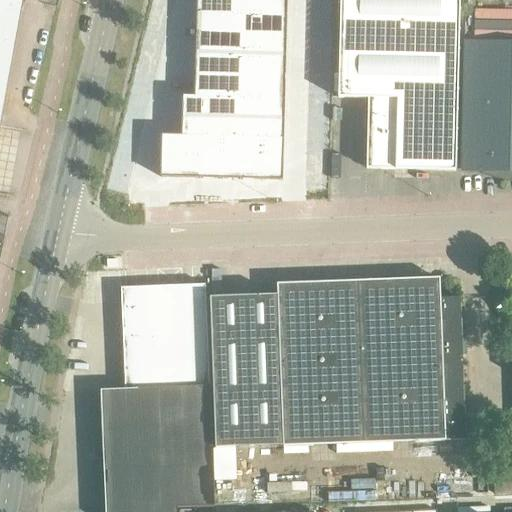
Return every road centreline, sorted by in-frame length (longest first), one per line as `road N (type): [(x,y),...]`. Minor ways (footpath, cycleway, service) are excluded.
road 1 (unclassified): [(511,228),(134,240),(57,234)]
road 2 (unclassified): [(4,511),(57,234)]
road 3 (unclassified): [(109,0),(57,234)]
